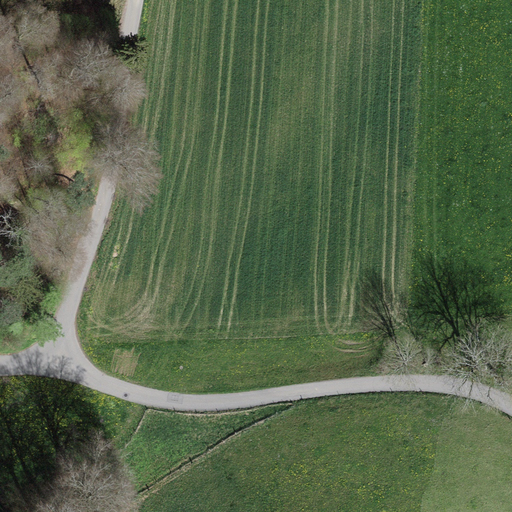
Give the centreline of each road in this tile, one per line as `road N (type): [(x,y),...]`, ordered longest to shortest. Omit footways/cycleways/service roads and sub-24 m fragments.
road 1 (unclassified): [(511,406),(466,384),(412,382),(173,401),(48,363),(0,365)]
road 2 (track): [(48,363),(89,249),(135,0)]
